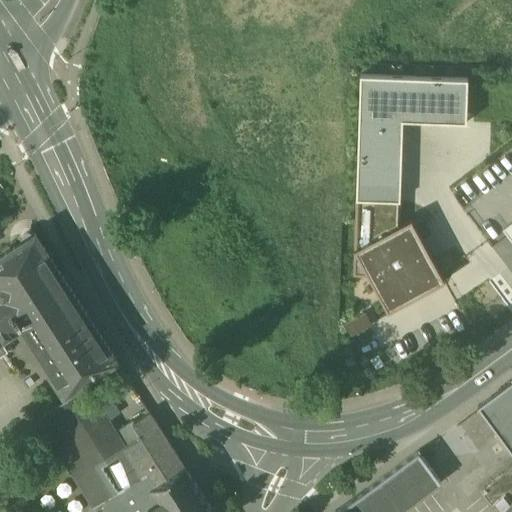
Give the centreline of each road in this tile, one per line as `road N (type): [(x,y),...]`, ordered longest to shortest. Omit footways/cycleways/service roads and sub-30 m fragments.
road 1 (secondary): [(270,433),(202,405),(147,338),(15,74)]
road 2 (secondary): [(511,353),(405,419),(331,439)]
